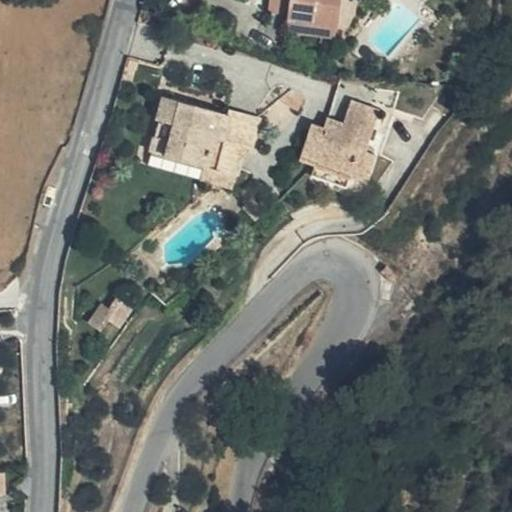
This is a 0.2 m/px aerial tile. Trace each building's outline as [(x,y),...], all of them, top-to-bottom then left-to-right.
[(280,8),(279,12),(298,14),(297,20),(333,24),(339,26),(352,11),(352,0),(260,0),(259,7),(280,8)] [(298,14),(279,12),(278,31),(331,36),(333,24),(297,20),(298,14)] [(235,151),(241,153),(251,118),(222,109),(219,116),(154,97),(148,116),(154,118),(144,153),(196,168),(190,187),(222,196),(235,151)] [(336,120),(327,118),(324,129),(314,127),(300,124),(291,158),(306,160),(302,173),(342,181),(345,173),(362,178),(368,148),(361,147),(371,103),(340,97),(336,120)] [(324,129),(327,118),(316,115),(314,127),(324,129)] [(383,286),(377,290),(387,302),(393,298),(383,286)]
